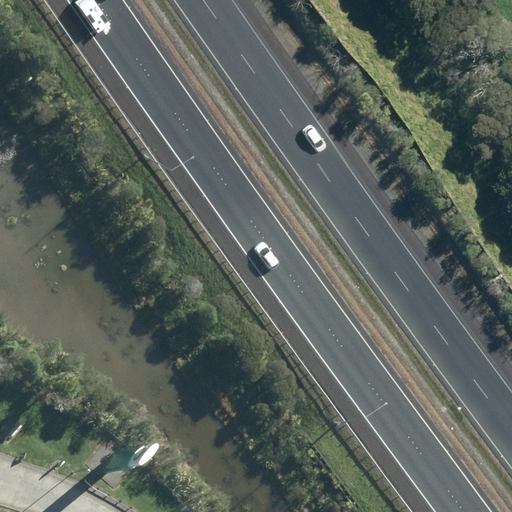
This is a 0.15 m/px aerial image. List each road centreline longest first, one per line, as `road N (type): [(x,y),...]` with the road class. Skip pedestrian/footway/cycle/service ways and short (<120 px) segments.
road 1 (motorway): [(464,511),(96,0)]
road 2 (motorway): [(200,0),(292,137),(511,429)]
